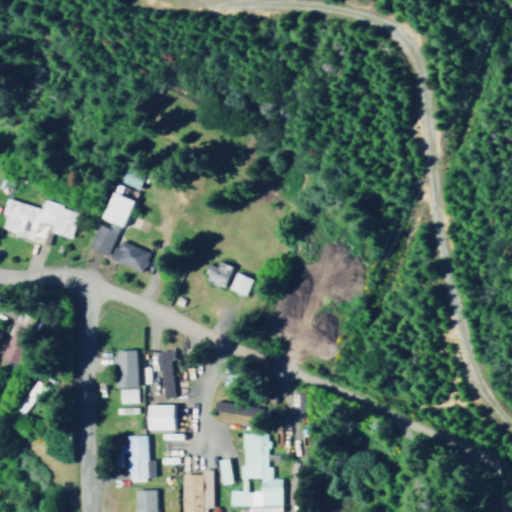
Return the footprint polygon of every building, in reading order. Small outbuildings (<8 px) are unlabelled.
[(117,182),(137,186),(141,170),(121,166),(117,182)] [(130,197),(108,190),(99,218),(121,225),(130,197)] [(10,194),(45,206),(48,196),(67,203),(66,205),(82,211),(74,234),(54,227),(56,222),(41,217),(35,237),(18,231),(19,228),(7,223),(10,214),(4,212),(10,194)] [(103,220),(122,228),(112,251),(93,243),(103,220)] [(124,237),(153,249),(144,268),(113,255),(118,244),(120,245),(124,237)] [(230,265),(216,259),(214,265),(206,263),(201,278),(222,286),(230,265)] [(249,277),(232,270),(225,289),(243,295),(249,277)] [(279,300),(312,313),(304,331),(272,318),(279,300)] [(0,347),(0,357),(12,363),(33,319),(17,311),(0,347)] [(112,362),(113,386),(134,386),(132,348),(111,349),(112,362)] [(157,350),(158,397),(170,397),(169,358),(172,358),(171,350),(157,350)] [(44,389),(37,381),(9,406),(17,414),(44,389)] [(134,402),(134,387),(116,388),(116,403),(134,402)] [(145,403),(145,428),(171,428),(171,403),(145,403)] [(132,432),(150,431),(152,473),(134,474),(133,467),(131,467),(131,458),(133,458),(133,450),(129,450),(128,442),(132,441),(132,432)] [(278,511),(279,478),(268,478),(268,466),(264,466),(264,432),(238,432),(238,490),(226,490),(226,505),(246,505),(246,511),(278,511)] [(216,458),(218,483),(228,482),(226,458),(216,458)] [(187,511),(188,470),(207,470),(207,511),(187,511)] [(160,485),(160,495),(168,494),(168,511),(139,511),(139,486),(160,485)]
